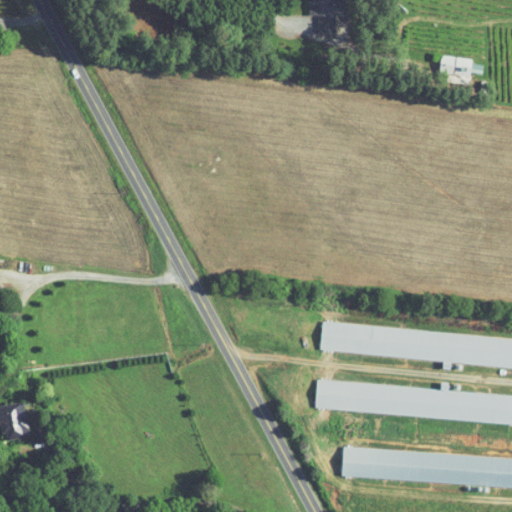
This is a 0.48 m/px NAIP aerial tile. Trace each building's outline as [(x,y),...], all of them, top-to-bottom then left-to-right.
[(296,0),(297,8),(307,8),(306,25),(324,26),(324,8),(335,8),(334,0),(296,0)] [(461,52),(430,48),(427,74),(457,77),(459,66),(470,68),(472,58),(461,56),(461,52)] [(511,368),(319,351),(322,321),(511,339),(511,368)] [(318,381),(511,395),(511,424),(316,409),(318,381)] [(0,432),(18,430),(13,395),(0,396),(0,432)] [(343,446),(511,457),(511,488),(341,477),(343,446)]
